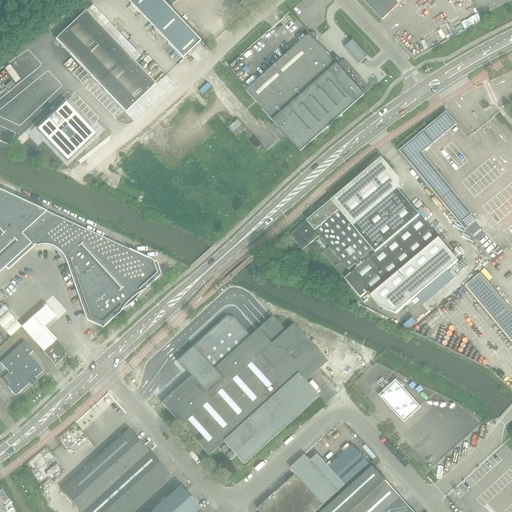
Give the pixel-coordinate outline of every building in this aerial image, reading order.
[(160,0),(126,0),(182,59),(200,41),(160,0)] [(362,0),(382,20),(399,4),(398,3),(400,0),(362,0)] [(85,11),(55,39),(125,112),(154,84),(85,11)] [(341,61),(337,64),(315,40),(317,38),(317,36),(316,34),(314,33),(312,33),(309,34),(246,90),(287,137),(300,152),(364,95),(363,94),(369,88),(345,61),(341,61)] [(348,44),(344,48),(351,56),(358,64),(361,62),(363,60),(367,56),(353,40),(351,41),(348,44)] [(139,57),(142,62),(148,60),(145,54),(139,57)] [(20,82),(31,72),(27,68),(17,78),(20,82)] [(182,88),(189,95),(197,88),(190,80),(182,88)] [(176,93),(173,97),(182,104),(186,99),(176,93)] [(87,141),(82,135),(89,128),(65,103),(37,130),(67,161),(87,141)] [(446,112),(399,151),(465,230),(477,220),(422,153),(456,124),(446,112)] [(231,129),(240,121),(235,115),(226,122),(231,129)] [(262,146),(256,139),(251,143),(257,150),(262,146)] [(347,188),(289,236),(300,248),(302,250),(304,248),(318,236),(328,248),(347,271),(365,255),(368,258),(344,278),(360,298),(366,293),(369,296),(379,306),(395,314),(458,261),(438,238),(419,215),(380,248),(374,253),(372,250),(417,212),(408,201),(364,238),(353,226),(368,214),(398,189),(399,178),(382,158),(347,188)] [(140,293),(146,290),(146,289),(145,289),(144,285),(156,274),(152,261),(0,190),(0,272),(8,265),(30,244),(29,243),(31,241),(36,246),(36,247),(39,246),(41,245),(44,245),(50,246),(56,249),(60,252),(62,255),(63,257),(64,260),(65,260),(68,258),(89,318),(101,324),(114,312),(118,314),(118,315),(122,309),(127,303),(133,297),(140,293)] [(377,219),(383,213),(379,210),(373,215),(377,219)] [(465,286),(511,342),(511,311),(480,273),(465,286)] [(42,351),(55,339),(44,327),(56,316),(46,305),(21,327),(42,351)] [(14,320),(8,312),(0,319),(0,325),(3,329),(14,320)] [(409,312),(404,321),(409,324),(415,316),(409,312)] [(304,383),(326,363),(292,325),(285,332),(271,316),(260,326),(255,331),(241,343),(228,329),(199,356),(192,348),(176,362),(190,377),(160,404),(208,457),(223,443),(242,465),(317,397),(304,383)] [(21,327),(14,320),(3,329),(10,337),(21,327)] [(55,365),(68,354),(55,339),(42,351),(55,365)] [(11,384),(7,387),(15,396),(42,371),(28,355),(32,351),(24,342),(0,363),(9,372),(4,376),(11,384)] [(329,343),(325,347),(333,355),(337,352),(329,343)] [(324,348),(321,351),(328,360),(332,356),(324,348)] [(350,367),(358,360),(351,352),(343,359),(350,367)] [(379,395),(403,423),(421,407),(396,380),(379,395)] [(80,511),(127,511),(135,505),(169,475),(128,430),(94,460),(61,491),(80,511)] [(452,443),(441,453),(449,462),(460,452),(452,443)] [(352,446),(328,467),(345,485),(369,464),(352,446)] [(310,461),(295,475),(323,505),(338,492),(310,461)] [(383,511),(400,497),(372,467),(322,511),(383,511)] [(259,511),(315,511),(323,505),(295,475),(257,509),(259,511)] [(197,511),(200,510),(180,488),(153,511),(197,511)] [(413,511),(400,497),(383,511),(413,511)]
